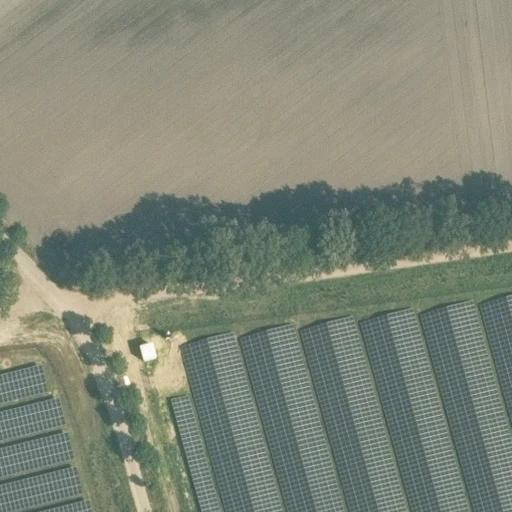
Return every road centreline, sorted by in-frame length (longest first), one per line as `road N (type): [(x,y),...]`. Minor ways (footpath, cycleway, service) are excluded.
road 1 (track): [(0,307),(511,236)]
road 2 (unclassified): [(155,511),(119,374),(0,231)]
